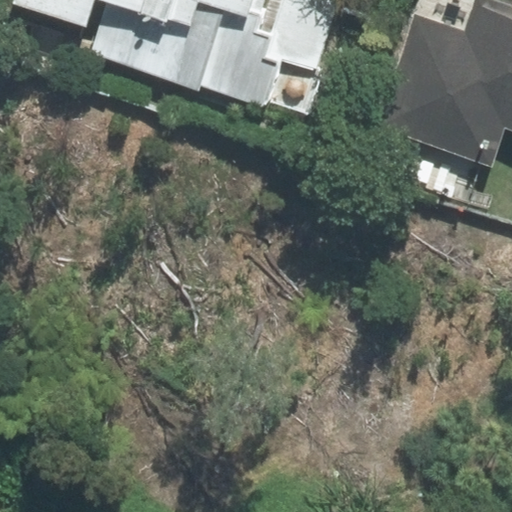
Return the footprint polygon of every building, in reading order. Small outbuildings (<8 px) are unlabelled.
[(156,0),(76,0),(112,11),(114,0),(143,0),(156,4),(156,0)] [(241,0),(268,8),(270,0),(156,0),(156,4),(138,62),(216,85),(241,0)] [(293,60),(326,70),(347,0),(346,0),(287,0),(281,23),(290,26),(283,48),(296,51),(293,60)] [(504,157),(511,133),(511,0),(475,0),(469,20),(427,7),(391,121),(504,157)] [(249,14),(227,89),(279,105),(293,60),(296,51),(283,48),(290,26),(281,23),(249,14)]
